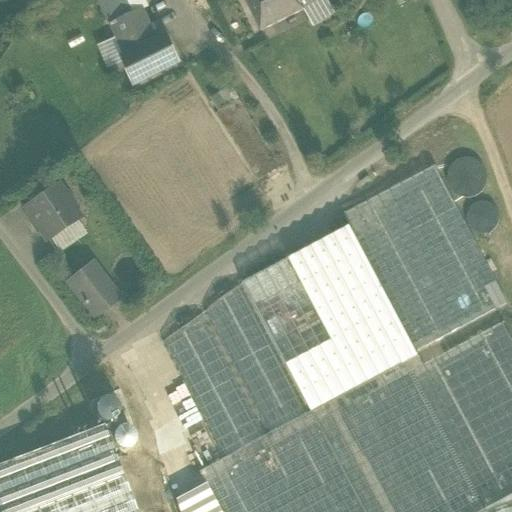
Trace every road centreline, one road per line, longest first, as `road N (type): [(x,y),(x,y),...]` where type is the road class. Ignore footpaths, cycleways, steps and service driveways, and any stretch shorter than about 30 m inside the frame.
road 1 (unclassified): [(95,358),(511,51)]
road 2 (unclassified): [(0,230),(95,358)]
road 3 (track): [(469,84),(511,208)]
